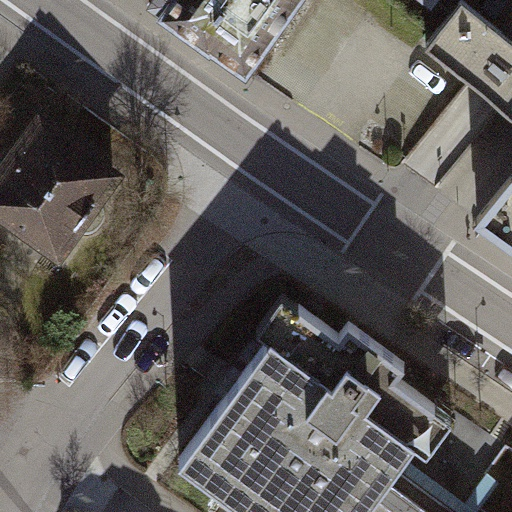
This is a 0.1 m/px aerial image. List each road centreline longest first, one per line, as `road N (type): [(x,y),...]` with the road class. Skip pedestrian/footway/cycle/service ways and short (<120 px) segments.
road 1 (residential): [(29,455),(268,161)]
road 2 (residential): [(511,323),(268,161)]
road 3 (residential): [(268,161),(44,0)]
